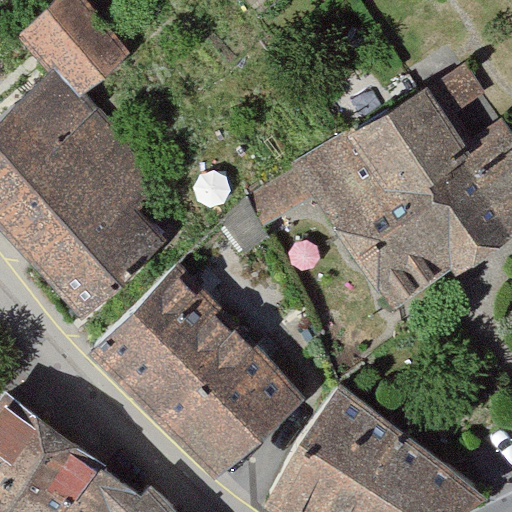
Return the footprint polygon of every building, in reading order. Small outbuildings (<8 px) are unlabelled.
[(43,74),(0,113),(0,239),(66,311),(181,206),(76,91),(122,48),(77,0),(50,0),(9,37),(43,74)] [(287,171),(377,304),(511,226),(511,154),(454,72),(287,171)] [(80,354),(205,473),(293,397),(170,265),(80,354)] [(446,511),(477,493),(331,387),(282,441),(256,505),(269,511),(446,511)] [(57,511),(93,461),(0,396),(0,511),(57,511)] [(93,461),(57,511),(169,511),(163,504),(93,461)]
